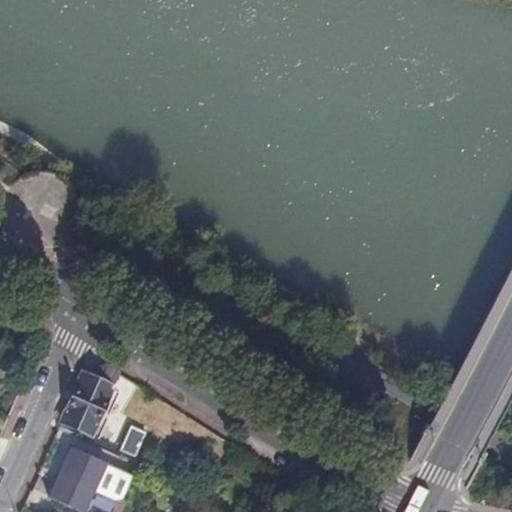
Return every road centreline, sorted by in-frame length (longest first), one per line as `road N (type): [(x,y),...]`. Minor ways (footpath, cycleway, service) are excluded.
road 1 (unclassified): [(511,446),(110,263),(82,260),(36,281)]
road 2 (tertiary): [(416,511),(84,311)]
road 3 (residential): [(84,311),(0,497)]
road 4 (secondary): [(423,511),(511,334)]
